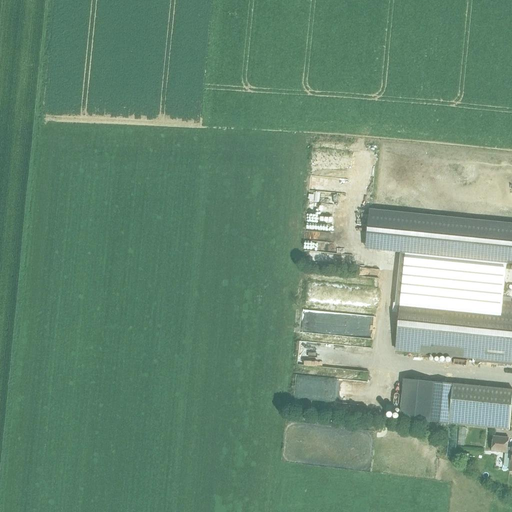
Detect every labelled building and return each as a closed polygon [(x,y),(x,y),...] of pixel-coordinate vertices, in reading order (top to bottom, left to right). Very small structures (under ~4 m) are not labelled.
[(511,225),(370,211),(366,248),(406,252),(443,256),(495,261),(506,262),(511,262),(511,225)] [(406,252),(402,292),(511,302),(511,298),(503,297),(506,262),(495,261),(443,256),(406,252)] [(312,302),(333,304),(335,284),(315,281),(312,302)] [(346,301),(364,302),(365,287),(346,286),(346,301)] [(511,365),(511,302),(402,292),(396,349),(475,357),(475,362),(511,365)] [(335,317),(335,327),(344,327),(343,317),(335,317)] [(305,343),(305,362),(316,362),(316,343),(305,343)] [(301,391),(327,392),(327,375),(302,373),(301,391)] [(403,379),(399,420),(430,423),(433,382),(403,379)] [(511,403),(511,390),(453,384),(450,414),(449,422),(449,424),(509,430),(511,403)] [(511,453),(509,471),(511,471),(511,447),(511,448),(511,450),(507,449),(508,438),(493,437),(492,452),(507,453),(511,453)]
